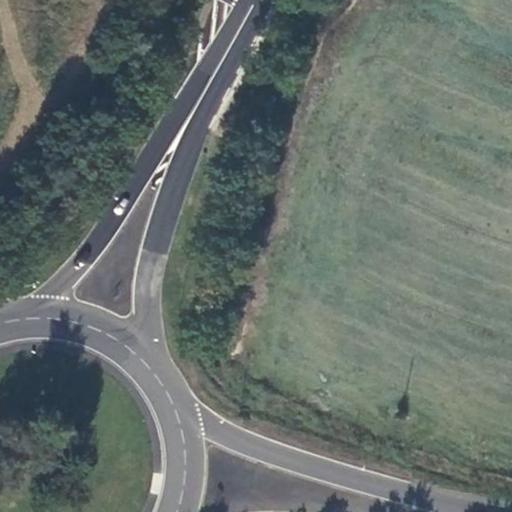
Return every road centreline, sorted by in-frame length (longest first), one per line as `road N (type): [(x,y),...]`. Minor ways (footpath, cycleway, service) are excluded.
road 1 (primary): [(472,511),(236,440),(179,403)]
road 2 (secondary): [(155,365),(150,280),(197,104)]
road 3 (secondary): [(197,104),(75,274),(34,313)]
road 4 (primary): [(155,365),(100,325),(34,313)]
